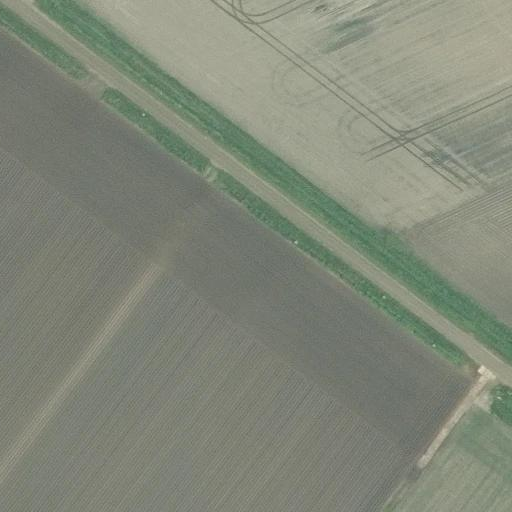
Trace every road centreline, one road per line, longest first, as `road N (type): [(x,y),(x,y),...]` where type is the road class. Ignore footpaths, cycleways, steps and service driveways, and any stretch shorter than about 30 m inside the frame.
road 1 (unclassified): [(511,379),(9,0)]
road 2 (track): [(502,372),(396,511)]
